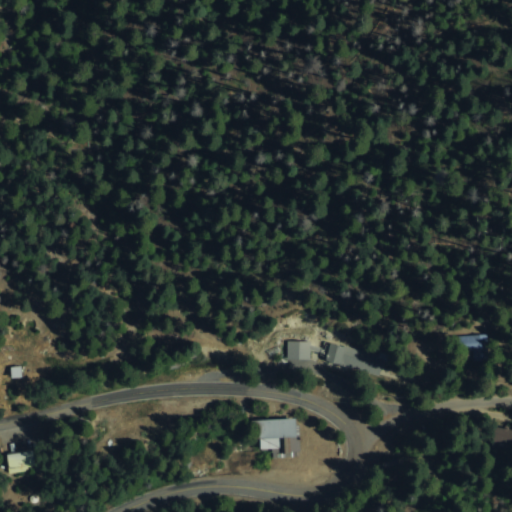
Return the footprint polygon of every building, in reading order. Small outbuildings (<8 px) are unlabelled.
[(475,356),(475,363),(489,363),(489,337),(459,337),(459,356),(475,356)] [(310,361),(310,343),(288,343),(288,361),(310,361)] [(328,368),(382,374),(385,354),(330,348),(328,368)] [(261,454),(301,451),(299,418),(258,421),(261,454)] [(493,445),(511,450),(511,434),(497,430),(493,445)] [(15,471),(40,469),(38,451),(13,453),(15,471)]
